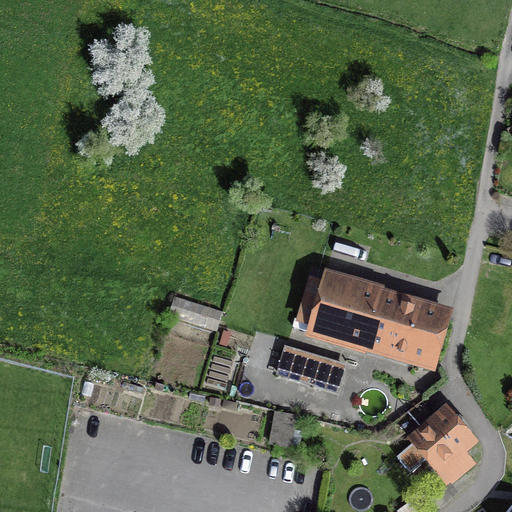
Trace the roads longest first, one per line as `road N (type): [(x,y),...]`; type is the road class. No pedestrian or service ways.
road 1 (residential): [(483,206),(448,371),(453,395),(490,449),(479,489),(447,511)]
road 2 (residential): [(511,29),(483,206)]
